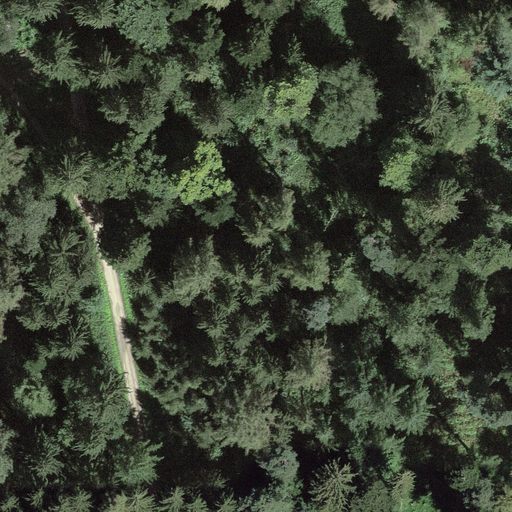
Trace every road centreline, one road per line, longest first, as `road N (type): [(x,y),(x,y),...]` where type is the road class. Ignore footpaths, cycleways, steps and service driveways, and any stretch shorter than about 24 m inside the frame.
road 1 (track): [(64,0),(154,511)]
road 2 (track): [(97,209),(0,75)]
